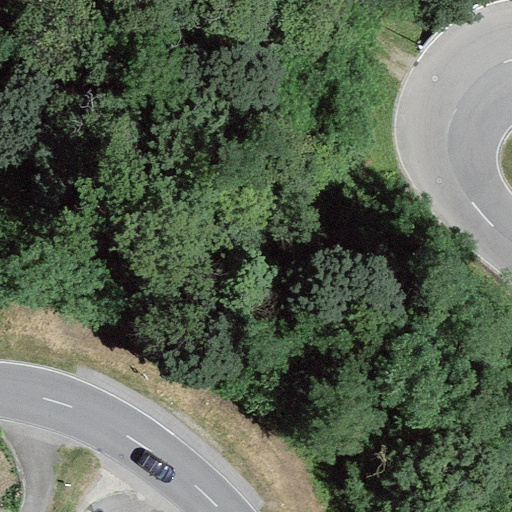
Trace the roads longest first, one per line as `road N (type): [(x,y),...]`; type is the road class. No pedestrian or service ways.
road 1 (tertiary): [(217,511),(176,471),(101,421),(0,390)]
road 2 (tertiary): [(511,60),(473,76),(456,98),(446,151),(460,198),(511,250)]
